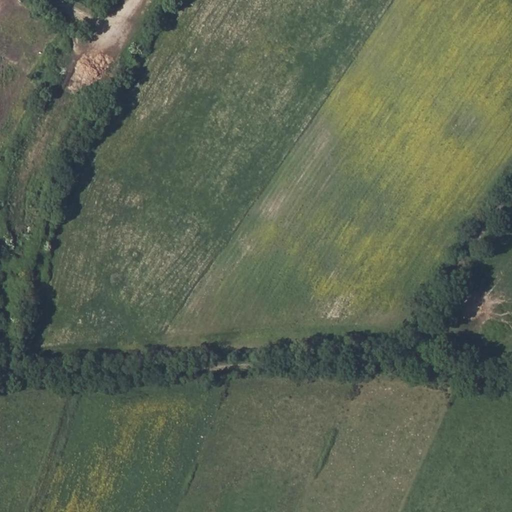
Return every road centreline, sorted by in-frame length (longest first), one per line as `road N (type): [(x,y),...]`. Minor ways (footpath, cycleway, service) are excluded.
road 1 (track): [(412,360),(0,378)]
road 2 (track): [(511,196),(412,341),(412,360)]
